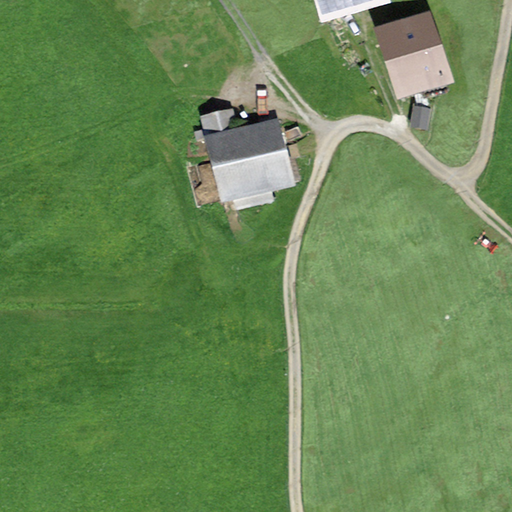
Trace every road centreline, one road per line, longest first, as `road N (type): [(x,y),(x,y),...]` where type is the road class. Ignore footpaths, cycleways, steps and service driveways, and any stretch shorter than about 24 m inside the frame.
road 1 (track): [(296,511),(289,270),(296,229),(334,133),(360,122),(406,134),(421,156),(463,182)]
road 2 (track): [(463,182),(480,162),(509,0)]
road 3 (track): [(334,133),(308,117),(224,0)]
road 4 (track): [(406,134),(375,65),(368,15)]
